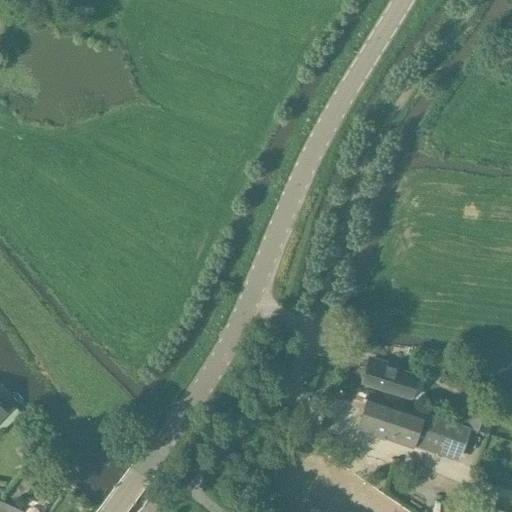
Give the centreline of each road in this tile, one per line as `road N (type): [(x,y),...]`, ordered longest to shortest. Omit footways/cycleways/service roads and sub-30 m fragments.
road 1 (tertiary): [(252,283),(325,109),(397,0)]
road 2 (unclassified): [(252,283),(322,309),(302,366),(264,411),(171,488)]
road 3 (tertiary): [(114,511),(204,381),(252,283)]
